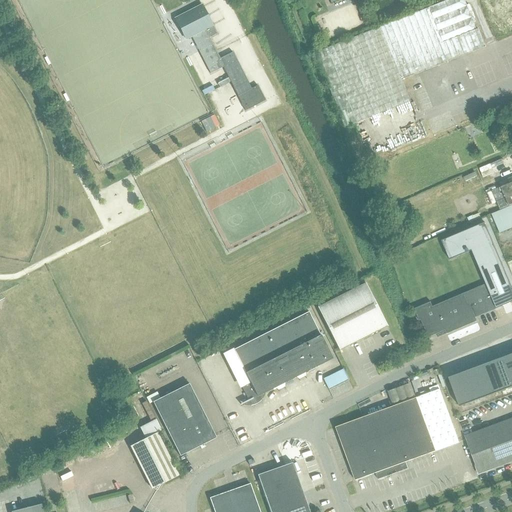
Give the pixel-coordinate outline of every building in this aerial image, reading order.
[(484,47),(477,28),(475,29),(464,0),(446,0),(315,52),(344,127),(410,102),(401,79),(484,47)] [(234,52),(220,59),(209,38),(216,34),(203,7),(201,5),(175,18),(186,40),(192,37),(211,74),(223,67),(246,111),(266,100),(258,85),(252,88),(234,52)] [(207,130),(221,124),(216,113),(202,119),(207,130)] [(496,203),(506,199),(509,206),(511,204),(511,182),(501,187),(492,191),(496,203)] [(511,205),(488,216),(494,233),(510,226),(511,225),(511,205)] [(431,302),(414,309),(419,321),(421,320),(428,337),(436,334),(437,338),(477,321),(475,318),(496,309),(511,301),(511,288),(485,225),(464,235),(473,253),(486,284),(432,307),(431,302)] [(387,326),(380,312),(365,283),(317,307),(339,350),(387,326)] [(314,311),(224,349),(241,388),(254,383),(258,393),(335,359),(314,311)] [(473,331),(482,329),(479,321),(471,324),(473,331)] [(511,387),(511,377),(505,358),(487,365),(497,393),(511,387)] [(497,393),(487,365),(468,372),(478,400),(497,393)] [(345,368),(325,376),(330,388),(350,379),(345,368)] [(449,379),(460,407),(478,400),(468,372),(449,379)] [(194,381),(161,395),(159,390),(148,394),(151,402),(158,399),(181,453),(217,438),(194,381)] [(440,389),(428,393),(336,427),(355,480),(375,473),(378,480),(408,469),(406,462),(459,443),(440,389)] [(153,488),(181,475),(161,430),(164,429),(159,417),(142,425),(147,437),(133,443),(153,488)] [(511,418),(464,436),(478,474),(511,461),(511,418)] [(318,511),(317,511),(316,511),(309,511),(292,463),(257,475),(270,511),(318,511)] [(209,498),(214,511),(259,511),(250,484),(209,498)] [(46,511),(44,503),(14,509),(14,511),(46,511)]
